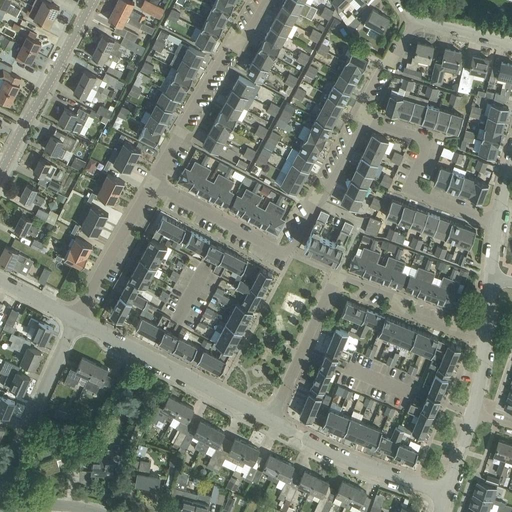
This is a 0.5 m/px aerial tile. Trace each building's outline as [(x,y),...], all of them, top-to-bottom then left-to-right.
[(0,0),(0,6),(7,10),(11,0),(0,0)] [(35,0),(33,5),(50,14),(55,16),(60,6),(47,0),(35,0)] [(132,8),(135,2),(130,0),(117,0),(114,7),(143,21),(146,16),(140,13),(140,12),(132,8)] [(165,9),(148,0),(144,0),(140,8),(160,18),(165,9)] [(215,0),(213,6),(224,11),(229,14),(235,2),(230,0),(229,0),(215,0)] [(284,0),(283,3),(287,6),(299,11),(304,14),(306,16),(312,4),(304,0),(303,0),(284,0)] [(332,0),(331,1),(339,12),(350,1),(360,12),(366,6),(363,2),(364,0),(332,0)] [(277,14),(281,17),(298,25),(304,14),(299,11),(287,6),(283,3),(277,14)] [(28,9),(26,13),(50,25),(55,16),(50,14),(33,5),(30,10),(28,9)] [(325,5),(323,10),(332,15),(334,10),(325,5)] [(219,23),(223,25),(229,14),(224,11),(213,6),(207,17),(219,23)] [(108,19),(113,21),(123,26),(126,19),(143,28),(146,22),(143,21),(114,7),(108,19)] [(390,17),(373,7),(364,24),(370,27),(367,33),(377,39),(380,33),(381,33),(390,17)] [(170,13),(179,17),(181,13),(172,8),(170,13)] [(332,15),(323,10),(320,14),(329,19),(332,15)] [(341,10),(339,12),(344,20),(348,17),(341,10)] [(177,22),(179,17),(170,13),(167,17),(177,22)] [(271,25),(275,28),(292,37),(298,25),(281,17),(277,14),(271,25)] [(348,25),(351,31),(361,21),(356,16),(351,22),(348,25)] [(213,34),(218,36),(223,25),(219,23),(207,17),(202,28),(213,34)] [(341,20),(337,18),(336,18),(333,24),(338,26),(340,21),(341,20)] [(323,31),(325,25),(319,22),(317,28),(323,31)] [(265,37),(270,39),(281,45),(285,47),(291,36),(292,37),(275,28),(271,25),(265,37)] [(129,38),(135,41),(138,34),(128,28),(124,35),(129,38)] [(202,28),(195,40),(211,48),(217,36),(217,37),(218,36),(213,34),(202,28)] [(314,28),(311,32),(320,37),(322,33),(314,28)] [(23,44),(37,51),(42,41),(35,38),(37,34),(30,30),(23,44)] [(154,42),(163,47),(169,34),(161,30),(157,38),(154,42)] [(320,37),(311,32),(309,37),(317,42),(320,37)] [(1,33),(0,35),(0,44),(10,50),(15,41),(1,33)] [(102,47),(120,56),(123,51),(118,48),(121,42),(103,33),(97,45),(102,47)] [(275,56),(281,45),(270,39),(265,37),(259,48),(275,56)] [(135,41),(129,38),(125,46),(142,54),(146,47),(135,41)] [(403,73),(431,82),(432,75),(422,72),(423,71),(416,69),(419,58),(430,60),(433,45),(418,41),(414,56),(413,56),(411,62),(407,61),(406,67),(405,66),(403,73)] [(163,47),(154,42),(152,47),(155,48),(161,51),(163,47)] [(175,53),(199,65),(205,53),(189,45),(188,46),(180,42),(175,53)] [(322,42),(319,46),(328,51),(330,46),(329,45),(323,42),(322,42)] [(23,44),(16,59),(23,62),(25,58),(32,61),(37,51),(23,44)] [(102,47),(97,45),(92,55),(104,62),(105,60),(111,63),(113,59),(117,61),(120,56),(102,47)] [(328,51),(319,46),(317,51),(326,55),(328,51)] [(432,75),(431,82),(432,82),(442,84),(445,70),(456,72),(461,51),(445,47),(442,64),(436,62),(433,75),(432,75)] [(253,59),(269,67),(275,56),(259,48),(253,59)] [(347,61),(362,69),(365,65),(366,66),(369,60),(368,59),(368,58),(353,49),(347,61)] [(299,55),(308,60),(310,55),(302,50),(299,55)] [(193,76),(199,65),(175,53),(170,64),(172,66),(177,68),(188,74),(193,76)] [(463,66),(462,72),(458,89),(470,92),(475,70),(485,73),(489,58),(473,54),(470,67),(463,66)] [(305,64),(308,60),(299,55),(297,60),(305,64)] [(247,70),(263,79),(269,67),(253,59),(248,69),(247,69),(247,70)] [(145,60),(143,65),(152,69),(154,65),(145,60)] [(135,64),(129,61),(126,67),(132,70),(135,64)] [(341,72),(356,80),(362,69),(347,61),(341,72)] [(495,94),(494,98),(508,101),(511,83),(511,63),(502,61),(498,76),(507,78),(504,87),(502,86),(500,93),(496,92),(495,94)] [(310,64),(308,69),(316,73),(319,69),(310,64)] [(107,70),(120,77),(123,71),(110,65),(107,70)] [(149,74),(152,69),(143,65),(141,70),(149,74)] [(187,87),(193,76),(188,74),(177,68),(172,66),(167,77),(172,79),(187,87)] [(1,87),(11,92),(15,94),(20,84),(18,83),(21,77),(10,72),(3,68),(0,73),(0,75),(5,79),(1,87)] [(96,77),(97,75),(85,69),(79,80),(84,82),(102,92),(102,91),(105,86),(100,84),(102,80),(96,77)] [(316,73),(308,69),(305,73),(314,78),(316,73)] [(137,76),(148,81),(150,77),(140,71),(137,76)] [(103,79),(122,88),(125,82),(118,79),(119,78),(106,72),(103,79)] [(335,83),(350,92),(356,80),(341,72),(335,83)] [(289,73),(287,77),(296,82),(298,77),(289,73)] [(239,76),(233,87),(249,95),(255,84),(239,75),(239,76)] [(296,82),(287,77),(285,82),(288,84),(293,86),(296,82)] [(179,97),(181,99),(187,87),(172,79),(166,90),(166,91),(179,97)] [(300,84),(296,91),(304,95),(307,91),(302,88),(306,81),(301,79),(299,83),(300,84)] [(79,80),(74,91),(92,100),(95,94),(102,98),(105,93),(102,91),(102,92),(84,82),(79,80)] [(134,83),(131,88),(140,92),(143,88),(134,83)] [(344,103),(350,92),(335,83),(329,94),(344,103)] [(289,96),(293,86),(288,84),(283,93),(289,96)] [(158,86),(152,98),(173,109),(179,97),(166,91),(158,86)] [(393,112),(398,113),(399,108),(403,96),(406,88),(401,87),(400,86),(399,90),(392,88),(385,109),(387,110),(386,111),(393,113),(393,112)] [(10,104),(15,94),(11,92),(1,87),(0,89),(0,104),(1,105),(3,101),(10,104)] [(233,87),(227,98),(243,106),(249,95),(233,87)] [(140,92),(131,88),(129,92),(138,97),(140,92)] [(114,97),(117,91),(112,89),(109,94),(114,97)] [(304,95),(296,91),(293,95),(302,100),(304,95)] [(323,106),(338,114),(344,103),(329,94),(323,106)] [(152,98),(147,95),(146,95),(157,101),(152,112),(167,120),(173,109),(152,98)] [(422,121),(423,116),(427,103),(429,99),(417,95),(415,100),(411,112),(410,117),(422,121)] [(399,108),(398,113),(402,115),(402,116),(408,118),(409,117),(410,117),(411,112),(415,100),(403,96),(399,108)] [(243,106),(227,98),(221,109),(237,117),(243,106)] [(272,101),(269,106),(278,111),(280,106),(272,101)] [(288,101),(284,107),(293,112),(296,106),(288,101)] [(488,114),(505,119),(509,106),(491,102),(488,114)] [(439,107),(427,103),(423,116),(422,121),(427,122),(426,124),(432,125),(433,124),(434,124),(435,120),(439,107)] [(104,115),(109,118),(115,107),(111,104),(109,108),(100,104),(97,111),(104,115)] [(122,105),(120,110),(129,114),(131,110),(122,105)] [(278,111),(269,106),(267,111),(275,115),(278,111)] [(317,117),(328,123),(332,125),(338,114),(323,106),(317,117)] [(65,107),(58,121),(77,131),(82,122),(90,127),(94,117),(89,115),(90,113),(79,107),(76,113),(65,107)] [(284,107),(281,112),(291,117),(293,113),(284,107)] [(446,128),(447,123),(451,111),(439,107),(435,120),(434,124),(446,128)] [(231,128),(237,117),(221,109),(215,120),(231,128)] [(129,114),(120,110),(117,115),(126,119),(129,114)] [(447,123),(446,128),(458,132),(464,115),(451,111),(447,123)] [(161,131),(167,120),(152,112),(146,123),(161,131)] [(288,122),(291,117),(281,112),(279,116),(279,117),(276,123),(284,128),(288,122)] [(485,127),(502,131),(505,119),(488,114),(485,127)] [(101,120),(106,123),(109,118),(104,115),(101,120)] [(328,123),(317,117),(311,128),(326,136),(329,132),(330,133),(333,127),(332,126),(332,125),(328,123)] [(209,131),(214,133),(225,139),(231,128),(215,120),(209,131)] [(146,123),(140,135),(156,143),(161,131),(146,123)] [(260,124),(257,128),(266,133),(268,128),(260,124)] [(499,143),(502,131),(485,127),(482,139),(499,143)] [(266,133),(257,128),(255,133),(263,138),(266,133)] [(305,139),(321,147),(326,136),(311,128),(305,139)] [(269,134),(279,139),(281,135),(272,130),(269,134)] [(203,142),(208,145),(219,151),(225,139),(214,133),(209,131),(204,142),(203,141),(203,142)] [(367,144),(384,151),(389,139),(373,132),(367,144)] [(71,150),(77,139),(66,134),(63,139),(52,134),(45,148),(63,157),(67,148),(71,150)] [(276,143),(279,139),(269,134),(267,138),(268,139),(276,143)] [(273,150),(276,143),(268,139),(264,145),(273,150)] [(299,150),(315,158),(317,154),(318,155),(321,149),(320,149),(321,147),(305,139),(299,150)] [(482,139),(478,151),(496,156),(499,143),(482,139)] [(124,141),(119,151),(136,160),(141,149),(124,141)] [(378,162),(384,151),(367,144),(362,155),(378,162)] [(264,145),(260,152),(269,157),(273,150),(264,145)] [(245,150),(254,155),(257,151),(248,146),(245,150)] [(252,160),(254,155),(245,150),(243,155),(252,160)] [(315,158),(299,150),(293,161),(309,170),(315,158)] [(460,152),(455,150),(451,159),(456,161),(460,152)] [(119,151),(114,162),(130,170),(136,160),(119,151)] [(395,151),(393,155),(402,159),(404,155),(395,151)] [(260,152),(258,157),(267,161),(269,157),(260,152)] [(464,153),(460,152),(456,161),(460,163),(464,153)] [(357,166),(373,174),(378,162),(362,155),(357,166)] [(391,160),(400,164),(402,159),(393,155),(391,160)] [(34,170),(42,175),(51,179),(57,166),(51,163),(51,162),(40,156),(34,170)] [(82,171),(87,161),(78,157),(73,166),(82,171)] [(93,165),(93,169),(97,160),(90,157),(88,162),(86,165),(89,163),(91,164),(93,165)] [(267,161),(258,157),(256,161),(264,166),(267,161)] [(245,169),(248,163),(239,158),(236,164),(245,169)] [(475,168),(479,170),(483,161),(479,159),(475,168)] [(191,187),(203,164),(196,160),(191,170),(186,167),(184,172),(182,171),(180,176),(181,176),(179,181),(191,187)] [(216,170),(229,176),(234,167),(220,161),(216,170)] [(287,172),(303,181),(309,170),(293,161),(287,172)] [(483,161),(479,170),(484,171),(488,162),(483,161)] [(210,180),(205,178),(210,168),(203,164),(191,187),(190,187),(202,194),(210,180)] [(440,165),(434,182),(446,187),(453,170),(440,165)] [(352,178),(356,180),(368,185),(373,174),(357,166),(352,178)] [(458,191),(460,186),(464,174),(453,170),(446,187),(451,188),(451,190),(457,192),(457,191),(458,191)] [(281,184),(297,192),(303,181),(287,172),(281,184)] [(108,173),(103,183),(120,192),(125,181),(108,173)] [(215,200),(227,177),(220,173),(214,183),(210,180),(202,194),(214,200),(215,200)] [(384,174),(382,178),(391,182),(393,178),(384,174)] [(464,174),(460,186),(458,191),(470,195),(470,196),(476,179),(464,174)] [(234,193),(229,190),(234,181),(227,177),(215,200),(227,206),(234,193)] [(346,189),(351,191),(363,197),(368,185),(356,180),(352,178),(346,189)] [(380,182),(389,186),(391,182),(382,178),(380,182)] [(47,186),(57,191),(57,192),(58,192),(61,185),(51,179),(47,186)] [(476,179),(470,196),(482,200),(486,191),(487,191),(489,185),(488,185),(489,183),(476,179)] [(259,181),(254,191),(242,214),(242,215),(254,221),(261,207),(256,205),(261,195),(257,193),(262,183),(259,181)] [(20,197),(30,202),(32,199),(41,204),(44,197),(35,193),(37,188),(27,183),(20,197)] [(103,183),(97,194),(114,202),(120,192),(103,183)] [(267,195),(271,188),(264,184),(260,192),(267,195)] [(242,214),(254,191),(247,187),(242,197),(237,195),(230,208),(242,214)] [(363,197),(351,191),(346,189),(341,201),(357,208),(363,197)] [(64,202),(67,196),(58,192),(56,198),(64,202)] [(261,207),(254,221),(266,228),(266,227),(283,194),(281,193),(276,203),(271,200),(266,210),(261,207)] [(285,195),(283,194),(266,227),(278,233),(280,229),(281,229),(284,225),(283,224),(285,220),(280,218),(285,208),(280,205),(285,195)] [(374,197),(372,201),(381,205),(383,201),(374,197)] [(386,215),(398,219),(404,203),(392,198),(386,215)] [(381,205),(372,201),(370,205),(379,209),(381,205)] [(410,223),(415,212),(416,207),(404,203),(398,219),(410,223)] [(92,205),(87,215),(103,224),(109,213),(92,205)] [(55,224),(60,214),(50,209),(49,212),(39,207),(35,214),(49,221),(54,224),(55,224)] [(416,207),(415,212),(410,223),(422,228),(426,216),(428,212),(416,207)] [(345,220),(342,229),(336,242),(320,234),(330,213),(321,209),(305,246),(337,261),(349,233),(353,224),(345,220)] [(428,212),(426,216),(422,228),(434,232),(440,216),(428,212)] [(15,228),(26,234),(27,231),(36,235),(39,229),(30,224),(33,220),(22,214),(15,228)] [(87,215),(81,226),(98,234),(103,224),(87,215)] [(173,235),(180,239),(186,227),(163,215),(152,236),(160,241),(165,231),(173,235)] [(379,219),(374,217),(370,216),(365,231),(376,235),(382,220),(379,219)] [(452,220),(440,216),(434,232),(446,236),(452,220)] [(458,240),(462,230),(464,225),(452,220),(446,236),(458,240)] [(458,240),(471,245),(476,229),(471,227),(471,226),(465,224),(465,225),(464,225),(462,230),(458,240)] [(204,252),(210,240),(186,227),(180,239),(204,252)] [(71,246),(87,255),(93,245),(76,236),(71,246)] [(152,236),(147,246),(163,255),(167,257),(172,248),(168,246),(168,245),(165,244),(160,241),(152,236)] [(30,246),(41,251),(44,245),(44,246),(45,243),(35,238),(30,246)] [(352,264),(350,269),(363,273),(376,239),(374,238),(370,248),(364,246),(361,256),(356,255),(354,259),(353,259),(351,264),(352,264)] [(376,239),(363,273),(363,274),(376,279),(381,264),(376,262),(380,252),(375,250),(379,239),(376,239)] [(219,259),(225,248),(214,242),(210,240),(204,252),(208,254),(218,259),(219,259)] [(19,252),(19,251),(6,245),(0,256),(0,260),(19,271),(27,256),(19,252)] [(65,257),(82,266),(88,255),(70,246),(65,257)] [(141,257),(157,265),(163,255),(147,246),(141,257)] [(381,264),(376,279),(388,283),(389,283),(401,248),(399,247),(395,258),(390,256),(386,266),(381,264)] [(241,271),(247,260),(225,248),(219,259),(218,259),(215,265),(214,268),(213,270),(220,274),(226,263),(241,271)] [(401,248),(389,283),(401,287),(406,273),(401,271),(405,261),(400,259),(404,249),(401,248)] [(458,263),(463,265),(466,256),(462,254),(458,263)] [(152,276),(157,265),(141,257),(136,267),(152,276)] [(410,275),(405,289),(417,293),(430,259),(429,258),(425,268),(419,266),(415,276),(410,275)] [(430,259),(417,293),(417,294),(430,299),(435,284),(431,282),(434,272),(429,270),(433,260),(430,259)] [(441,268),(444,262),(437,259),(435,266),(441,268)] [(448,270),(450,264),(444,262),(442,268),(448,270)] [(146,286),(152,276),(136,267),(130,277),(142,284),(146,286)] [(251,286),(263,292),(273,273),(261,267),(251,286)] [(443,303),(456,268),(453,267),(450,278),(444,275),(443,279),(438,277),(435,284),(430,299),(443,303)] [(456,268),(443,303),(455,307),(457,303),(458,303),(460,298),(459,298),(461,293),(456,291),(459,281),(454,279),(458,269),(456,268)] [(237,286),(240,280),(244,272),(241,271),(240,270),(236,277),(232,284),(237,286)] [(45,284),(50,275),(42,271),(38,280),(45,284)] [(132,302),(141,307),(143,307),(144,308),(145,306),(147,302),(148,300),(136,293),(142,284),(130,277),(120,295),(132,302)] [(242,303),(253,309),(263,292),(251,286),(240,280),(237,286),(235,288),(247,294),(242,303)] [(122,320),(132,302),(120,295),(111,313),(122,320)] [(342,312),(361,320),(366,308),(347,300),(342,312)] [(253,309),(242,303),(237,301),(232,312),(248,320),(253,309)] [(13,325),(15,321),(19,312),(12,308),(6,322),(13,325)] [(385,316),(366,308),(361,320),(356,332),(363,335),(365,336),(369,324),(379,329),(385,316)] [(150,320),(154,313),(148,310),(144,316),(150,320)] [(156,323),(150,320),(144,316),(142,315),(136,327),(158,339),(164,327),(165,327),(170,317),(162,312),(156,323)] [(226,322),(242,330),(248,320),(232,312),(226,322)] [(395,320),(385,316),(379,329),(377,333),(388,338),(395,320)] [(36,327),(32,336),(46,343),(53,327),(39,321),(31,317),(28,323),(36,327)] [(399,342),(406,325),(395,320),(388,338),(399,342)] [(221,333),(237,341),(242,330),(226,322),(221,333)] [(410,347),(417,329),(406,325),(399,342),(397,347),(408,351),(410,347)] [(348,331),(336,326),(326,351),(338,356),(344,359),(347,360),(349,361),(353,352),(342,347),(348,331)] [(164,327),(158,339),(173,347),(180,335),(165,327),(164,327)] [(410,347),(420,351),(428,333),(417,329),(410,347)] [(218,344),(223,347),(231,351),(237,341),(221,333),(215,343),(218,344)] [(428,333),(420,351),(431,356),(435,347),(438,338),(428,333)] [(26,352),(21,361),(35,367),(42,352),(27,345),(29,339),(17,334),(12,346),(26,352)] [(173,347),(198,360),(204,348),(180,335),(173,347)] [(439,366),(451,371),(461,347),(438,338),(435,347),(445,351),(439,366)] [(219,356),(204,348),(198,360),(220,372),(231,351),(223,347),(219,356)] [(335,363),(338,356),(326,351),(322,361),(320,365),(332,371),(334,366),(335,363)] [(395,351),(393,356),(391,364),(394,365),(399,352),(395,351)] [(83,356),(76,369),(75,369),(75,368),(71,366),(64,382),(70,385),(71,384),(75,385),(76,382),(85,386),(93,367),(96,362),(83,356)] [(9,388),(10,386),(24,392),(30,377),(15,370),(18,365),(6,360),(0,371),(8,375),(3,385),(9,388)] [(97,392),(100,386),(110,390),(115,379),(109,376),(109,377),(105,375),(108,368),(96,362),(93,367),(85,386),(97,392)] [(320,365),(310,391),(322,396),(332,371),(320,365)] [(451,371),(439,366),(428,393),(429,392),(440,397),(439,397),(440,398),(451,371)] [(321,424),(325,416),(315,412),(322,396),(310,391),(300,415),(321,424)] [(428,393),(424,401),(422,407),(434,412),(440,398),(439,397),(440,397),(429,392),(428,393)] [(170,424),(182,401),(169,395),(163,406),(158,404),(150,419),(157,423),(159,418),(163,421),(165,417),(172,421),(170,424)] [(0,412),(9,416),(15,401),(2,396),(2,397),(0,396),(0,412)] [(193,422),(188,419),(194,407),(182,401),(170,424),(180,430),(173,443),(174,443),(172,446),(179,450),(180,447),(187,433),(193,422)] [(339,410),(341,406),(332,402),(330,406),(339,410)] [(412,430),(424,435),(434,412),(422,407),(416,404),(413,403),(411,402),(407,410),(418,415),(413,429),(412,430)] [(325,416),(321,424),(332,428),(339,412),(329,408),(328,407),(328,409),(325,416)] [(69,414),(65,412),(56,409),(53,416),(66,421),(69,414)] [(339,412),(332,428),(343,432),(350,416),(339,412)] [(343,432),(354,437),(360,421),(350,416),(343,432)] [(201,419),(194,433),(200,437),(195,447),(201,450),(211,430),(213,426),(202,420),(202,419),(201,419)] [(354,437),(364,441),(371,425),(360,421),(354,437)] [(102,427),(96,425),(92,437),(88,447),(94,450),(98,439),(102,427)] [(375,446),(380,434),(382,430),(371,425),(364,441),(375,446)] [(224,431),(213,426),(211,430),(201,450),(205,453),(206,452),(212,455),(216,448),(222,451),(225,444),(219,441),(225,431),(224,431)] [(380,434),(375,446),(394,454),(399,442),(404,430),(397,427),(398,427),(395,426),(390,439),(380,434)] [(187,433),(180,447),(186,450),(193,437),(187,433)] [(238,464),(246,448),(248,443),(236,437),(231,447),(225,444),(222,451),(228,454),(226,458),(233,461),(238,464)] [(504,465),(506,458),(510,448),(511,443),(499,439),(494,454),(501,457),(496,472),(501,473),(504,465)] [(418,450),(399,442),(394,454),(413,462),(418,450)] [(246,448),(238,464),(244,466),(242,470),(247,473),(245,476),(252,479),(257,468),(251,465),(259,448),(248,443),(246,448)] [(36,461),(34,456),(29,457),(34,472),(38,471),(38,472),(39,472),(52,468),(52,467),(58,465),(58,466),(59,465),(57,459),(63,457),(59,444),(38,451),(41,459),(36,461)] [(113,472),(120,473),(122,445),(98,444),(97,452),(103,453),(103,457),(93,456),(92,471),(113,473),(113,472)] [(148,446),(143,444),(139,453),(144,455),(148,446)] [(212,455),(208,463),(214,466),(216,462),(222,451),(216,448),(212,455)] [(71,451),(66,464),(80,470),(85,456),(71,451)] [(228,454),(222,451),(216,462),(214,466),(213,469),(217,471),(218,471),(222,465),(226,458),(228,454)] [(273,480),(283,459),(271,454),(271,453),(270,453),(263,468),(270,471),(267,477),(273,480)] [(179,456),(172,455),(170,464),(177,466),(179,456)] [(136,472),(140,458),(133,457),(130,470),(136,472)] [(139,472),(138,472),(136,482),(158,486),(160,475),(149,473),(152,461),(141,459),(139,472)] [(294,465),(283,459),(273,480),(278,482),(281,476),(287,479),(294,464),(294,465)] [(189,473),(192,466),(185,463),(183,470),(189,473)] [(252,479),(257,482),(263,470),(257,468),(252,479)] [(185,490),(189,474),(178,469),(173,491),(172,495),(183,498),(183,496),(184,496),(184,494),(185,490)] [(302,494),(308,496),(318,476),(305,470),(305,469),(298,484),(305,487),(302,494)] [(499,479),(488,474),(486,480),(498,484),(499,479)] [(308,496),(312,499),(319,502),(314,511),(317,511),(320,511),(327,500),(321,497),(329,481),(328,480),(328,481),(318,476),(308,496)] [(235,491),(238,483),(229,479),(226,487),(235,491)] [(343,480),(343,479),(333,500),(346,506),(353,490),(355,486),(343,480)] [(286,481),(281,492),(286,495),(291,484),(286,481)] [(497,487),(478,481),(477,481),(478,481),(474,493),(473,493),(492,500),(492,502),(498,504),(499,500),(493,497),(496,488),(497,488),(497,487)] [(195,509),(193,511),(207,511),(210,500),(216,502),(220,486),(214,484),(211,496),(199,493),(195,509)] [(285,497),(291,500),(297,487),(291,484),(286,495),(285,497)] [(355,486),(353,490),(346,506),(350,508),(350,509),(357,511),(359,511),(361,508),(358,507),(359,505),(360,505),(367,491),(366,490),(366,491),(355,486)] [(187,511),(193,511),(195,509),(199,493),(185,490),(184,494),(184,496),(183,496),(183,498),(180,510),(187,511)] [(469,505),(489,511),(492,502),(492,500),(473,493),(473,494),(470,505),(469,505)] [(224,507),(223,507),(220,511),(229,511),(235,498),(229,496),(224,507)] [(327,500),(320,511),(328,511),(332,503),(327,500)]
